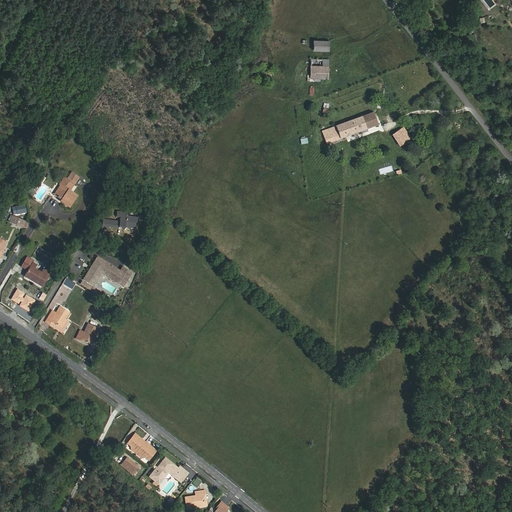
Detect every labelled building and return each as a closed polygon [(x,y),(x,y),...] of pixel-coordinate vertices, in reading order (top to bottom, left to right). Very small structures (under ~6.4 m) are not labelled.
[(329,51),(329,41),(314,40),(313,50),(329,51)] [(311,59),(311,75),(310,78),(324,79),(328,79),(329,60),(311,59)] [(327,144),(377,125),(373,113),(336,127),(336,126),(322,132),(327,144)] [(417,118),(426,135),(434,132),(425,115),(417,118)] [(413,136),(406,126),(392,135),(399,146),(413,136)] [(68,179),(65,177),(60,184),(61,185),(54,195),(62,200),(61,201),(70,207),(77,196),(70,191),(75,184),(79,178),(72,173),(68,179)] [(24,205),(15,207),(17,214),(26,212),(24,205)] [(119,222),(103,219),(102,228),(109,229),(109,227),(125,229),(125,227),(136,228),(137,218),(127,216),(127,213),(117,212),(116,216),(120,216),(119,222)] [(23,227),(25,221),(12,216),(9,222),(14,224),(13,226),(16,227),(16,225),(23,227)] [(90,269),(83,280),(94,286),(102,273),(124,287),(133,272),(123,266),(121,270),(98,256),(91,267),(93,267),(91,270),(90,269)] [(33,262),(26,257),(22,265),(29,269),(28,270),(25,277),(42,287),(50,273),(43,269),(41,273),(34,269),(36,265),(33,263),(33,262)] [(36,301),(17,289),(10,301),(29,312),(36,301)] [(52,322),(58,325),(63,318),(65,320),(69,312),(60,306),(55,313),(52,311),(45,322),(50,325),(52,322)] [(63,318),(58,325),(61,328),(66,320),(65,320),(63,318)] [(81,339),(89,343),(92,335),(95,337),(99,329),(88,324),(84,333),(80,331),(76,339),(81,341),(81,339)] [(77,422),(68,420),(66,426),(67,426),(66,429),(69,430),(69,431),(73,433),(75,427),(77,428),(78,424),(76,423),(77,422)] [(140,437),(135,434),(128,443),(132,446),(132,450),(141,457),(145,457),(148,460),(156,450),(151,447),(149,447),(148,446),(149,445),(142,439),(141,441),(139,439),(140,437)] [(124,462),(135,471),(138,467),(127,458),(124,462)] [(155,469),(149,477),(155,481),(153,483),(156,486),(158,483),(159,484),(165,477),(166,479),(169,478),(171,475),(180,482),(188,473),(179,466),(178,469),(165,458),(161,463),(158,461),(154,466),(154,468),(155,469)] [(133,474),(135,471),(124,462),(121,464),(133,474)] [(203,495),(205,495),(204,491),(195,492),(196,496),(185,498),(187,508),(198,507),(197,504),(204,504),(203,495)] [(206,505),(205,495),(203,495),(204,504),(197,504),(198,507),(206,505)] [(221,502),(218,506),(224,511),(225,511),(229,508),(221,502)]
